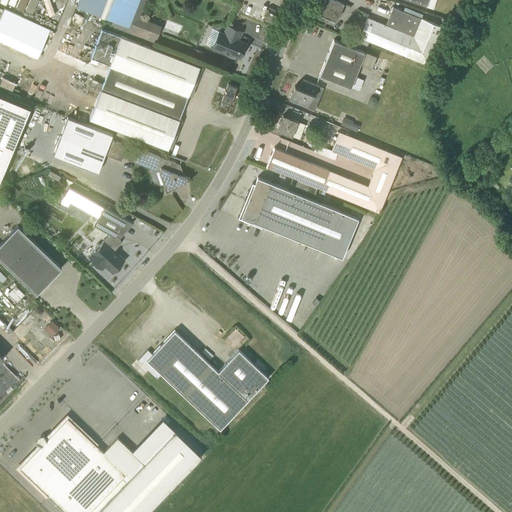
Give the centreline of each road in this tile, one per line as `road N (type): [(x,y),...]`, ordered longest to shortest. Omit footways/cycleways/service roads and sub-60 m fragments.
road 1 (unclassified): [(0,427),(179,238),(223,177),(302,0)]
road 2 (track): [(179,238),(498,511)]
